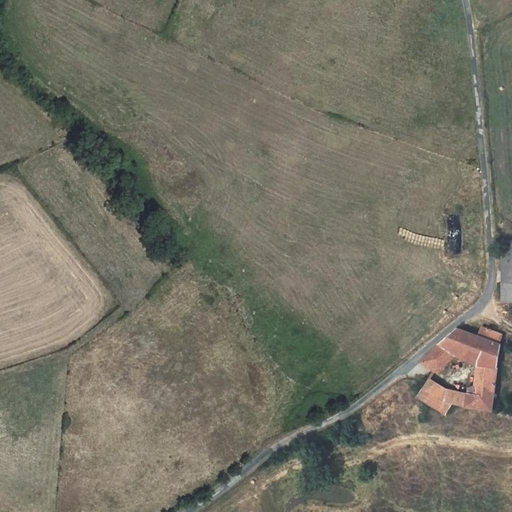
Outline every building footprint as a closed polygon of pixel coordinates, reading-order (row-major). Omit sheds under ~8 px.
[(511,244),(501,245),(506,303),(511,302),(511,244)] [(485,337),(459,324),(444,339),(456,351),(466,356),(481,362),(497,366),(503,347),(485,337)] [(485,337),(503,347),(507,338),(491,330),(485,337)] [(456,351),(444,339),(424,356),(432,365),(435,368),(456,351)] [(487,409),(497,366),(481,362),(478,372),(475,372),(473,386),(467,384),(465,390),(463,403),(487,409)] [(440,396),(447,398),(463,403),(465,390),(445,384),(428,369),(420,379),(440,396)] [(439,408),(447,398),(440,396),(420,379),(413,388),(439,408)]
